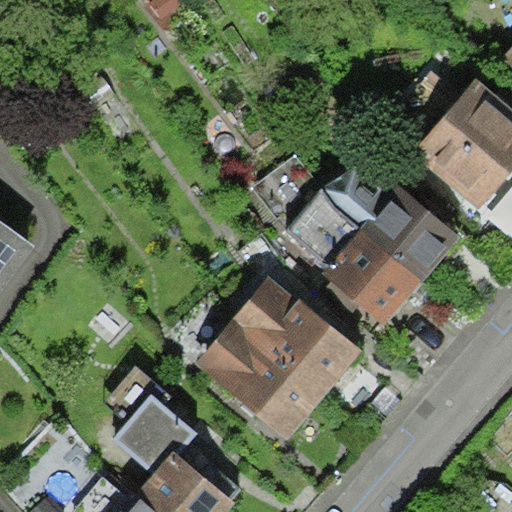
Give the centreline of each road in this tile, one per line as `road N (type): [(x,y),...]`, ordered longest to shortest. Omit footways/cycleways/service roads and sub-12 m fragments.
road 1 (residential): [(364,511),(511,331)]
road 2 (residential): [(0,308),(59,225),(0,145)]
